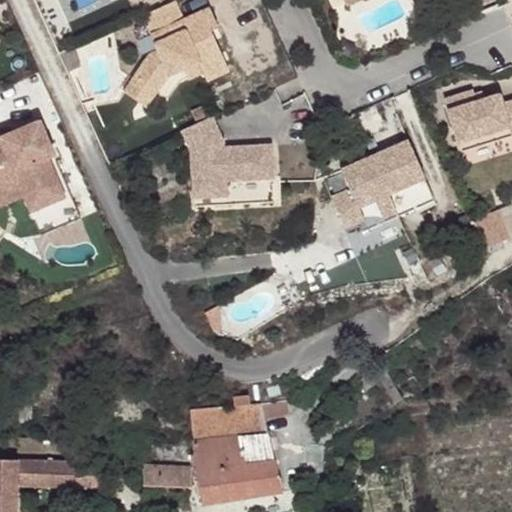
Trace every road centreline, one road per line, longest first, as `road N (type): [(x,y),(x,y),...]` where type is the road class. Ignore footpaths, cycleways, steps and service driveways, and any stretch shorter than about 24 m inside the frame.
road 1 (residential): [(18,0),(166,321),(191,349),(250,371),(295,361),(365,325)]
road 2 (residential): [(489,33),(369,89),(311,63),(285,0)]
